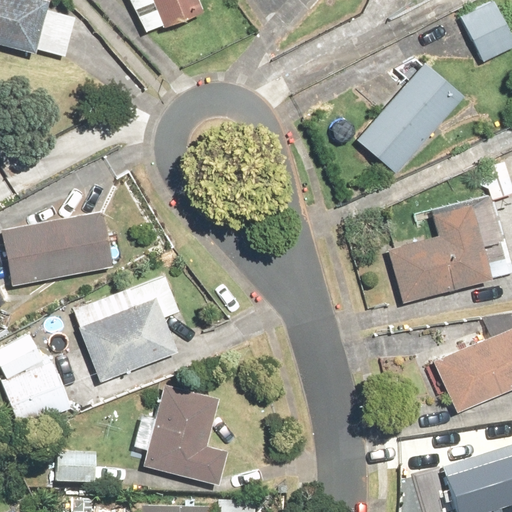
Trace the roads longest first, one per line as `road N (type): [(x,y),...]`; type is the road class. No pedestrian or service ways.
road 1 (residential): [(295,295),(221,236),(180,188),(176,156),(188,120),(215,108),(250,118),(281,181)]
road 2 (residential): [(339,511),(345,466),(335,398),(295,295)]
